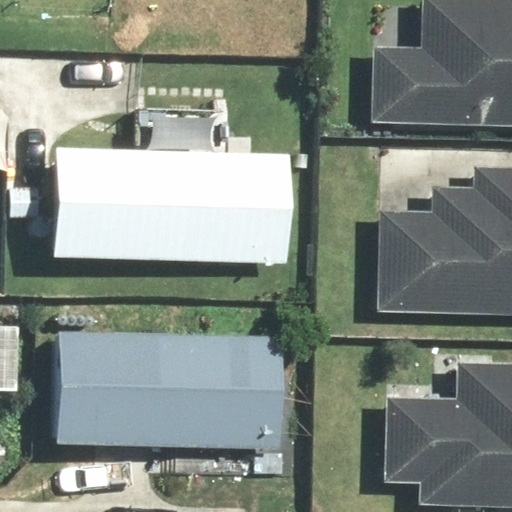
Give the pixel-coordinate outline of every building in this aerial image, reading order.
[(511,132),(511,0),(505,0),(506,1),(482,0),(416,0),(415,50),(367,49),(365,129),(511,132)] [(194,118),(166,118),(167,114),(152,114),(152,117),(135,117),(134,154),(43,152),(40,264),(283,271),(286,159),(269,158),(271,92),(231,91),(229,157),(193,156),(194,118)] [(511,173),(467,173),(467,190),(424,189),(424,211),(383,210),(382,229),(372,229),(370,317),(511,319),(511,173)] [(0,393),(9,394),(10,317),(0,316),(0,393)] [(46,448),(233,455),(232,476),(275,477),(276,456),(279,359),(298,360),(299,343),(280,343),(50,334),(46,448)] [(511,511),(511,366),(447,364),(445,402),(380,400),(377,484),(413,485),(412,511),(448,511),(511,511)]
